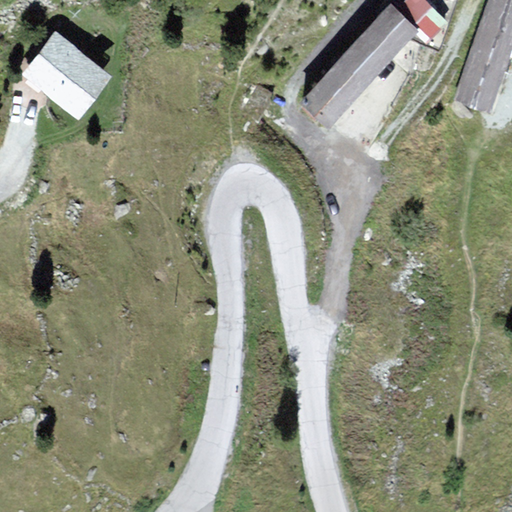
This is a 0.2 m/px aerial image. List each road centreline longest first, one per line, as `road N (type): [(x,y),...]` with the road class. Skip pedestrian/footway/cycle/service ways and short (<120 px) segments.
road 1 (unclassified): [(332,511),(282,226),(270,195),(251,187),(227,209),(229,353),(212,447),(175,511)]
road 2 (track): [(302,344),(331,303),(341,214),(329,162),(288,121),(287,100),(365,0)]
